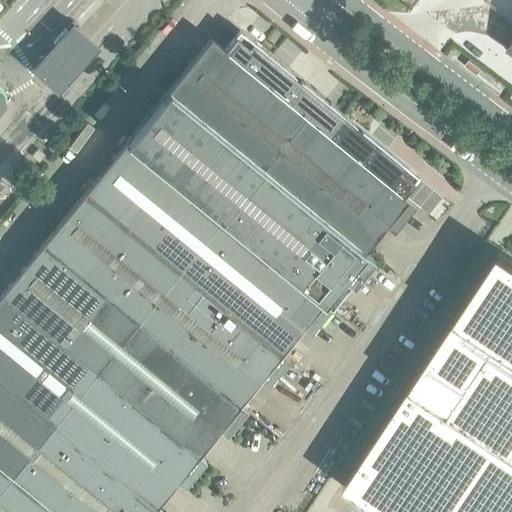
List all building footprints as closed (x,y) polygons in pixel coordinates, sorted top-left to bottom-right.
[(239,32),(226,48),(287,99),(301,82),(239,32)] [(210,36),(168,88),(238,145),(364,247),(365,247),(385,223),(393,229),(414,203),(399,190),(344,145),(325,130),(287,99),(226,48),(211,36),(210,36)] [(84,46),(74,37),(47,67),(57,76),(84,46)] [(301,82),(287,99),(325,130),(339,113),(301,82)] [(168,88),(126,139),(330,306),(331,305),(323,299),(343,273),(352,281),(374,254),(365,247),(364,247),(238,145),(168,88)] [(339,113),(325,130),(344,145),(399,190),(412,174),(377,145),(339,113)] [(121,145),(85,189),(281,350),(301,325),(309,332),(330,306),(126,139),(121,145)] [(85,189),(43,241),(105,292),(116,301),(117,301),(248,408),(248,407),(240,401),(260,376),(268,383),(280,393),(302,366),(281,350),(85,189)] [(43,241),(1,292),(63,343),(84,318),(105,292),(43,241)] [(511,511),(511,259),(499,250),(344,485),(383,511),(511,511)] [(1,292),(0,292),(0,333),(43,369),(22,395),(42,412),(84,361),(84,360),(63,343),(1,292)] [(84,318),(63,343),(84,360),(85,360),(205,459),(206,459),(198,452),(218,427),(226,434),(248,408),(117,301),(116,301),(105,292),(84,318)] [(0,333),(0,377),(22,395),(43,369),(0,333)] [(84,361),(42,412),(53,421),(164,511),(164,510),(155,503),(176,478),(184,485),(205,459),(85,360),(84,360),(84,361)] [(0,377),(0,462),(11,471),(53,421),(42,412),(22,395),(0,377)] [(53,421),(11,471),(60,511),(162,511),(164,511),(53,421)] [(0,511),(60,511),(11,471),(0,462),(0,511)]
